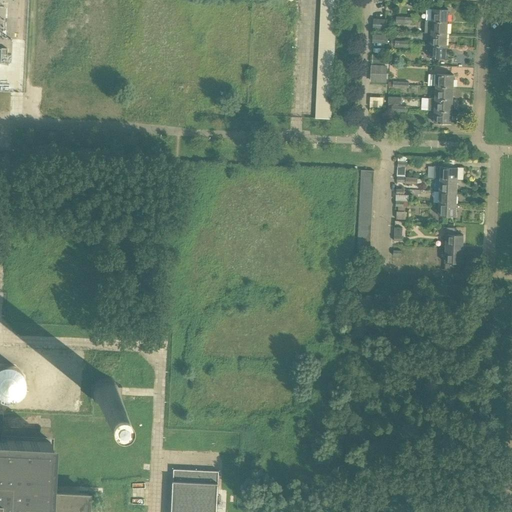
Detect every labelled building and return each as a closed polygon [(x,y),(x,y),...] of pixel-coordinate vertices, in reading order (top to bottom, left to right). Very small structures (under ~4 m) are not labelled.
[(336,0),(320,0),(315,119),(331,119),(333,80),(336,0)] [(432,9),(432,21),(448,22),(448,9),(432,9)] [(373,19),(373,30),(386,30),(386,19),(373,19)] [(424,33),(431,33),(447,34),(448,22),(432,21),(425,21),(424,33)] [(431,33),(431,46),(446,46),(447,34),(431,33)] [(446,46),(431,46),(430,58),(446,59),(446,46)] [(371,82),(385,83),(386,67),(372,66),(371,82)] [(437,74),(436,87),(453,87),(454,75),(437,74)] [(436,87),(435,99),(452,99),(453,87),(436,87)] [(371,96),(371,106),(384,106),(385,96),(371,96)] [(428,111),(435,111),(452,112),(452,99),(435,99),(429,98),(428,111)] [(452,112),(435,111),(434,123),(451,124),(452,112)] [(440,179),(457,180),(458,168),(435,166),(434,179),(440,179)] [(440,179),(440,191),(457,192),(456,192),(457,180),(440,179)] [(440,191),(439,204),(456,204),(456,192),(457,192),(440,191)] [(456,204),(439,204),(439,215),(438,215),(438,216),(455,217),(455,216),(456,205),(456,204)] [(396,219),(407,220),(407,212),(397,211),(396,219)] [(394,236),(394,241),(402,241),(402,236),(402,228),(395,227),(394,236)] [(446,235),(446,249),(462,250),(463,250),(463,249),(463,236),(463,235),(456,235),(456,228),(447,227),(447,234),(446,234),(446,235)] [(462,250),(446,249),(445,262),(445,263),(445,270),(454,270),(454,263),(462,264),(462,263),(462,250)] [(99,403),(118,396),(112,380),(94,386),(99,403)] [(0,511),(86,511),(87,511),(88,494),(46,492),(49,440),(0,437),(0,432),(1,409),(0,408),(0,511)] [(172,511),(217,511),(219,471),(174,469),(172,511)]
